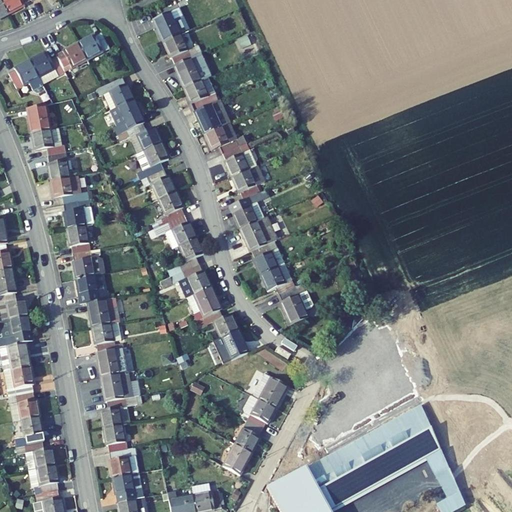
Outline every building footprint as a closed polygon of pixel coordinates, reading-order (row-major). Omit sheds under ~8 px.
[(0,0),(0,24),(12,18),(3,1),(2,0),(0,0)] [(31,0),(5,0),(3,1),(12,18),(27,10),(27,9),(34,5),(31,0)] [(155,24),(165,47),(183,39),(188,37),(178,14),(155,24)] [(96,39),(80,47),(89,65),(112,53),(103,37),(97,41),(96,39)] [(173,62),(176,69),(193,61),(183,39),(165,47),(172,63),(173,62)] [(68,76),(89,65),(80,47),(66,55),(67,57),(59,60),(68,76)] [(45,88),(68,76),(59,60),(53,64),(49,56),(33,65),(45,88)] [(178,76),(185,92),(203,84),(209,82),(199,59),(193,61),(176,69),(179,76),(178,76)] [(18,74),(11,78),(20,93),(32,87),(36,94),(46,89),(45,88),(33,65),(18,73),(18,74)] [(112,116),(136,105),(129,88),(127,89),(124,82),(104,91),(99,94),(102,101),(105,100),(112,116)] [(210,100),(216,98),(209,82),(203,84),(210,100)] [(185,92),(195,115),(219,105),(216,98),(210,100),(203,84),(185,92)] [(145,129),(146,128),(143,121),(143,120),(136,105),(112,116),(111,116),(119,132),(115,133),(118,141),(120,140),(145,129)] [(206,138),(223,130),(216,114),(222,111),(219,105),(195,115),(206,138)] [(49,109),(30,112),(34,137),(53,134),(50,116),(49,109)] [(50,116),(53,134),(60,132),(57,115),(50,116)] [(247,147),(250,146),(246,139),(238,143),(231,127),(223,130),(206,138),(213,154),(221,151),(223,158),(247,147)] [(146,156),(163,147),(156,131),(148,135),(145,129),(120,140),(123,147),(132,142),(138,139),(146,156)] [(53,134),(34,137),(37,154),(49,153),(50,159),(67,157),(66,150),(56,151),(53,134)] [(138,139),(132,142),(140,158),(146,156),(138,139)] [(163,147),(146,156),(140,158),(137,159),(145,175),(138,178),(142,185),(149,181),(166,174),(162,166),(170,163),(163,147)] [(232,182),(257,171),(250,155),(251,155),(247,147),(223,158),(227,165),(225,166),(232,182)] [(52,185),(72,181),(69,164),(76,162),(75,155),(67,157),(50,159),(51,167),(49,167),(52,185)] [(257,171),(232,182),(239,198),(241,197),(244,204),(259,197),(256,190),(265,187),(257,171)] [(160,204),(178,196),(170,179),(168,179),(166,174),(149,181),(160,204)] [(83,205),(79,180),(72,181),(52,185),(55,201),(64,200),(66,208),(83,205)] [(161,231),(186,219),(183,212),(185,211),(178,196),(160,204),(167,220),(157,224),(161,231)] [(233,217),(240,233),(265,222),(258,206),(262,204),(259,197),(244,204),(247,211),(233,217)] [(68,233),(87,230),(84,213),(92,212),(90,204),(83,205),(66,208),(67,216),(65,216),(68,233)] [(94,229),(92,212),(84,213),(87,230),(94,229)] [(181,250),(198,241),(191,225),(189,226),(186,219),(161,231),(155,234),(158,240),(173,233),(181,250)] [(0,221),(0,248),(8,246),(10,246),(5,221),(0,221)] [(265,222),(240,233),(251,256),(252,255),(268,248),(277,244),(267,221),(265,222)] [(74,257),(91,255),(87,230),(68,233),(71,252),(73,252),(74,257)] [(198,241),(181,250),(188,266),(168,275),(171,281),(176,279),(200,268),(197,261),(205,257),(198,241)] [(10,254),(8,246),(0,248),(0,273),(15,271),(11,254),(10,254)] [(268,248),(252,255),(255,262),(254,263),(261,279),(278,271),(268,248)] [(91,255),(74,257),(75,265),(74,265),(77,282),(95,280),(91,255)] [(187,302),(194,298),(212,290),(205,275),(203,275),(200,268),(176,279),(187,302)] [(15,271),(0,273),(0,299),(17,296),(19,295),(15,271)] [(278,298),(294,291),(291,284),(285,287),(278,271),(261,279),(268,294),(275,291),(278,298)] [(89,306),(107,303),(106,296),(98,298),(95,280),(77,282),(81,307),(89,306)] [(294,291),(278,298),(282,305),(281,305),(291,328),(308,321),(298,298),(305,294),(301,287),(294,291)] [(212,290),(194,298),(201,315),(195,318),(198,324),(222,313),(223,313),(212,290)] [(0,306),(8,305),(11,322),(30,318),(27,302),(19,303),(17,296),(0,299),(0,306)] [(187,302),(195,318),(201,315),(194,298),(187,302)] [(89,306),(93,330),(112,328),(119,327),(115,302),(107,303),(89,306)] [(8,305),(0,306),(0,309),(3,324),(11,322),(8,305)] [(213,326),(221,342),(238,333),(230,317),(225,320),(222,313),(198,324),(197,325),(200,332),(213,326)] [(35,344),(30,318),(11,322),(14,340),(6,341),(0,342),(0,350),(1,350),(27,345),(35,344)] [(14,340),(11,322),(3,324),(6,341),(14,340)] [(112,328),(115,345),(122,344),(119,327),(112,328)] [(99,355),(116,352),(115,345),(112,328),(93,330),(96,348),(98,347),(99,355)] [(226,367),(249,356),(238,333),(221,342),(215,344),(226,367)] [(1,350),(5,375),(32,370),(27,345),(1,350)] [(102,380),(120,377),(117,359),(116,352),(99,355),(97,355),(102,380)] [(126,358),(117,359),(120,377),(129,376),(126,358)] [(35,387),(32,370),(5,375),(10,399),(35,394),(33,387),(35,387)] [(274,373),(270,380),(282,386),(285,379),(274,373)] [(120,377),(102,380),(106,404),(108,404),(133,400),(129,376),(120,377)] [(268,385),(270,380),(264,377),(261,382),(268,385)] [(287,389),(282,386),(270,380),(268,385),(261,382),(252,398),(276,411),(287,389)] [(35,394),(10,399),(15,424),(23,422),(41,419),(38,401),(36,401),(35,394)] [(250,418),(247,424),(262,432),(266,426),(267,427),(276,411),(252,398),(251,398),(244,412),(244,415),(250,418)] [(104,430),(124,427),(121,410),(127,408),(138,407),(136,400),(133,400),(108,404),(109,411),(101,413),(104,430)] [(420,405),(306,468),(329,511),(335,511),(425,459),(439,450),(420,405)] [(130,426),(127,408),(121,410),(124,427),(130,426)] [(41,419),(23,422),(27,447),(44,444),(43,436),(44,436),(41,419)] [(262,432),(247,424),(235,446),(252,456),(260,440),(258,439),(262,432)] [(110,455),(128,452),(124,427),(104,430),(107,448),(109,448),(110,455)] [(34,453),(38,470),(57,467),(54,450),(45,451),(44,444),(27,447),(18,449),(19,456),(34,453)] [(252,456),(235,446),(223,468),(240,477),(252,456)] [(111,462),(110,462),(113,479),(133,476),(130,460),(137,458),(136,450),(128,452),(110,455),(111,462)] [(441,450),(425,459),(447,500),(459,493),(454,480),(441,450)] [(140,475),(137,458),(130,460),(133,476),(140,475)] [(60,484),(57,467),(38,470),(41,487),(36,493),(37,497),(60,492),(58,484),(60,484)] [(329,511),(306,468),(266,489),(278,511),(329,511)] [(133,476),(113,479),(116,497),(117,497),(119,504),(142,500),(141,493),(136,493),(133,476)] [(210,484),(192,486),(194,496),(196,511),(214,511),(214,510),(222,509),(219,492),(211,493),(210,484)] [(44,503),(45,511),(65,511),(63,500),(61,500),(60,492),(37,497),(38,504),(44,503)] [(171,511),(196,511),(194,496),(177,500),(176,494),(169,496),(171,511)] [(142,500),(119,504),(117,505),(118,511),(139,511),(138,508),(146,506),(145,500),(142,500)]
